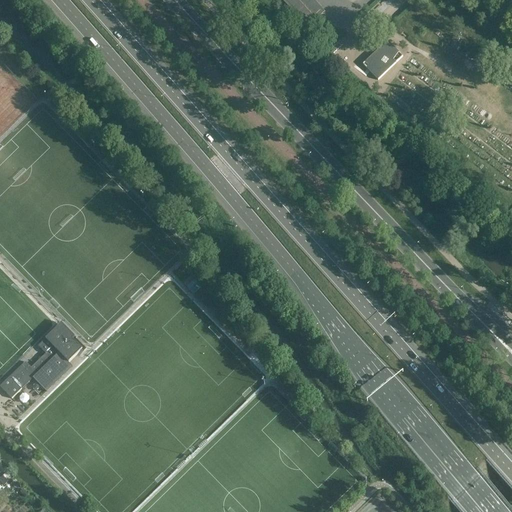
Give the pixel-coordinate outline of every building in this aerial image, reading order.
[(324,14),(325,13),(313,0),(280,0),(307,29),(309,28),(324,14)] [(322,33),(320,31),(318,29),(316,27),(312,31),(317,37),(322,33)] [(384,72),(399,53),(387,41),(373,60),(373,61),(367,69),(378,81),(384,72)] [(46,393),(72,367),(69,363),(84,348),(78,343),(72,340),(68,336),(60,325),(38,346),(46,354),(31,368),(25,362),(9,378),(0,386),(0,387),(11,399),(22,389),(33,379),(46,392),(46,393)] [(7,473),(3,478),(6,481),(11,476),(7,473)] [(23,490),(20,493),(26,498),(28,495),(23,490)]
